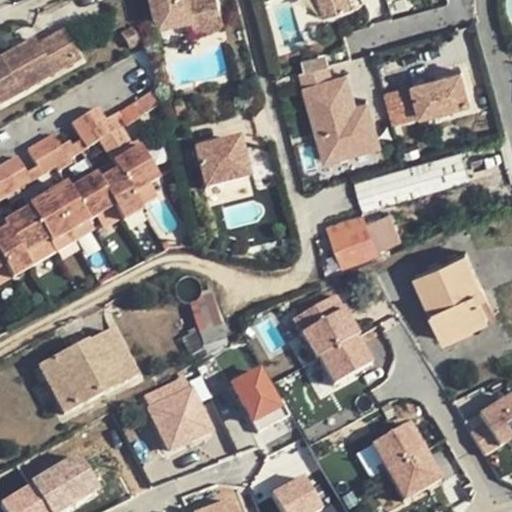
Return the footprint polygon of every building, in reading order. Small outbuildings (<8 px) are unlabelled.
[(150,0),(157,27),(190,19),(218,13),(215,0),(150,0)] [(318,0),(324,19),(352,10),(349,0),(318,0)] [(194,36),(222,29),(218,13),(190,19),(194,36)] [(0,106),(79,61),(62,33),(37,48),(33,42),(0,60),(0,106)] [(460,72),(411,85),(419,115),(467,101),(460,72)] [(305,86),(326,160),(380,144),(370,108),(361,110),(357,108),(347,74),(305,86)] [(152,89),(126,104),(134,117),(156,105),(152,89)] [(99,143),(110,161),(126,152),(116,134),(120,132),(111,117),(103,122),(96,111),(84,117),(99,143)] [(86,150),(99,143),(84,117),(71,125),(86,150)] [(51,137),(39,144),(55,169),(74,158),(67,144),(58,149),(51,137)] [(357,181),(365,209),(454,183),(506,167),(498,139),(357,181)] [(249,178),(239,140),(195,151),(205,189),(249,178)] [(40,178),(55,169),(39,144),(26,152),(40,178)] [(137,145),(126,152),(110,161),(113,167),(130,194),(148,184),(157,178),(137,145)] [(15,159),(3,166),(18,192),(30,185),(15,159)] [(0,201),(18,192),(3,166),(0,167),(0,201)] [(113,167),(94,178),(112,209),(116,215),(136,204),(130,194),(113,167)] [(94,178),(69,193),(87,224),(93,220),(112,209),(94,178)] [(154,195),(148,184),(130,194),(136,204),(137,205),(154,195)] [(65,188),(46,199),(67,236),(87,224),(69,193),(65,188)] [(48,243),(50,245),(67,236),(46,199),(28,210),(30,212),(48,243)] [(141,213),(137,205),(136,204),(116,215),(120,221),(122,224),(141,213)] [(99,233),(120,221),(116,215),(112,209),(93,220),(99,233)] [(386,209),(361,219),(372,246),(397,236),(386,209)] [(30,212),(3,228),(21,258),(40,247),(48,243),(30,212)] [(375,251),(372,246),(361,219),(359,214),(328,227),(344,264),(375,251)] [(92,233),(87,224),(67,236),(72,245),(92,233)] [(0,225),(0,265),(3,270),(5,274),(24,263),(21,258),(3,228),(0,225)] [(72,245),(67,236),(50,245),(55,254),(72,245)] [(47,259),(40,247),(21,258),(24,263),(28,270),(47,259)] [(474,288),(480,285),(465,252),(414,275),(437,327),(464,315),(470,326),(487,318),(479,299),(474,288)] [(29,272),(28,270),(24,263),(5,274),(9,280),(10,283),(29,272)] [(0,285),(9,280),(5,274),(3,270),(0,271),(0,285)] [(485,296),(480,285),(474,288),(479,299),(485,296)] [(189,299),(182,299),(197,348),(220,341),(205,292),(198,293),(195,296),(193,298),(189,299)] [(290,318),(313,359),(315,358),(352,337),(355,335),(332,294),(290,318)] [(471,329),(470,326),(464,315),(437,327),(443,341),(471,329)] [(113,331),(90,342),(94,350),(80,357),(76,349),(40,367),(62,413),(134,376),(113,331)] [(352,337),(315,358),(330,385),(368,364),(352,337)] [(90,342),(76,349),(80,357),(94,350),(90,342)] [(220,414),(240,403),(230,386),(232,385),(215,355),(181,372),(182,377),(196,407),(211,399),(220,414)] [(240,403),(259,437),(290,418),(288,414),(279,398),(273,400),(257,372),(232,385),(230,386),(240,403)] [(196,407),(182,377),(142,397),(168,451),(209,431),(196,407)] [(466,433),(480,457),(511,437),(511,406),(506,397),(475,417),(480,425),(466,433)] [(263,444),(288,429),(294,425),(290,418),(259,437),(263,444)] [(371,445),(400,499),(441,477),(412,423),(371,445)] [(263,444),(258,447),(273,472),(302,454),(288,429),(263,444)] [(254,440),(236,452),(244,468),(254,484),(256,487),(274,477),(273,472),(258,447),(254,440)] [(7,511),(68,511),(103,494),(83,456),(1,500),(7,511)] [(218,507),(254,484),(244,468),(208,490),(218,507)] [(308,487),(295,494),(305,511),(318,504),(308,487)]
